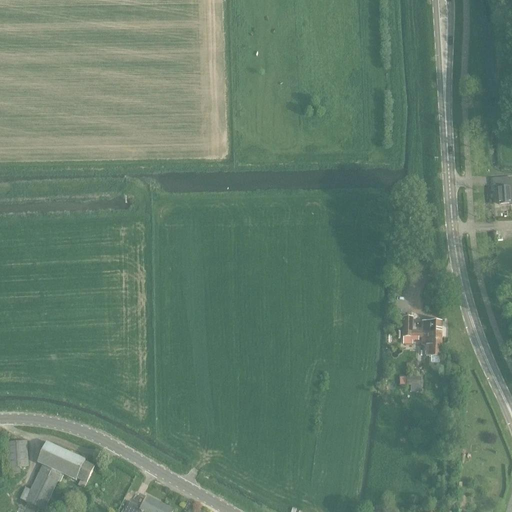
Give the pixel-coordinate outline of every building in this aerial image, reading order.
[(511,178),(494,180),(494,189),(498,189),(500,205),(511,204),(511,178)] [(404,318),(403,338),(413,338),(422,338),(422,345),(427,346),(426,357),(431,357),(431,363),(440,364),(440,357),(441,358),(442,340),(442,321),(422,321),(422,332),(413,332),(413,318),(404,318)] [(421,386),(421,377),(407,377),(407,386),(421,386)] [(6,444),(8,468),(8,475),(21,474),(20,467),(28,467),(27,442),(6,444)] [(85,461),(66,452),(47,443),(38,463),(43,465),(31,491),(26,488),(21,499),(26,502),(44,511),(61,474),(76,481),(77,479),(87,484),(95,467),(85,462),(85,461)] [(173,511),(174,511),(147,497),(141,508),(131,502),(126,511),(123,509),(122,511),(173,511)]
